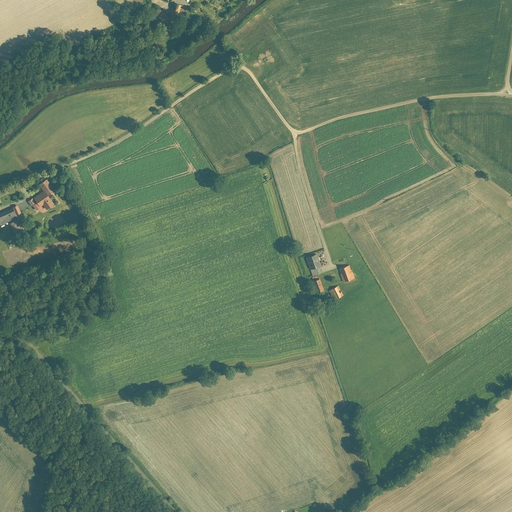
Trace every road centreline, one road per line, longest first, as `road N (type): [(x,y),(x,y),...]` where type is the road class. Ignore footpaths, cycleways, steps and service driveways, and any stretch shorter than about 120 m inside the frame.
road 1 (unclassified): [(511,46),(506,91),(433,97),(294,133),(248,72),(231,69),(120,140),(0,193)]
road 2 (unclassified): [(6,318),(175,511)]
